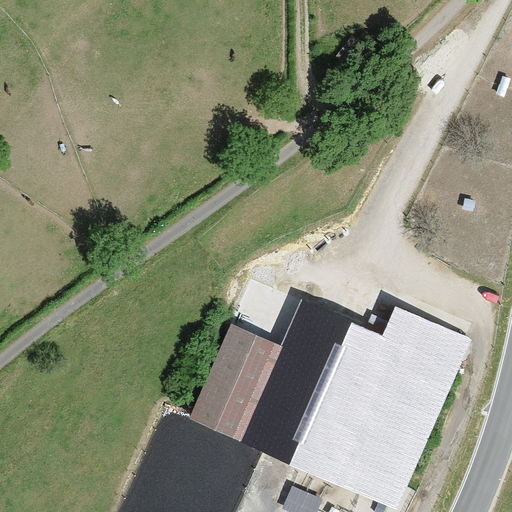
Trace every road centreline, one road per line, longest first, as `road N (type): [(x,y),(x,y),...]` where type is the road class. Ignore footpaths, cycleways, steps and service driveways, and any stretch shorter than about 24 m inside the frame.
road 1 (tertiary): [(464,511),(511,379)]
road 2 (track): [(301,0),(309,74),(335,112)]
